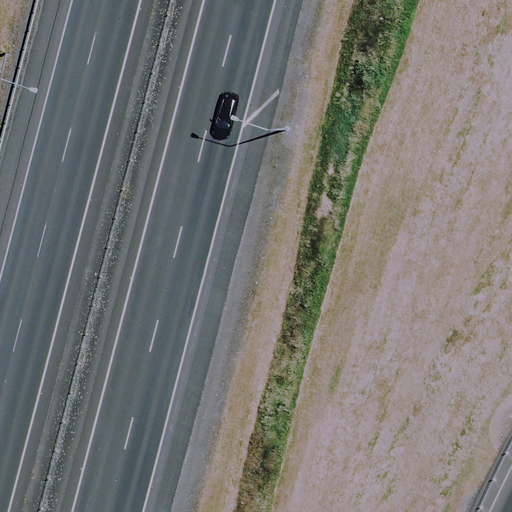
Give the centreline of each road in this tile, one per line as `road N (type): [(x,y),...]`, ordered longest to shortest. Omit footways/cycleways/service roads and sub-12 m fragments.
road 1 (motorway): [(237,0),(104,511)]
road 2 (motorway): [(0,403),(104,0)]
